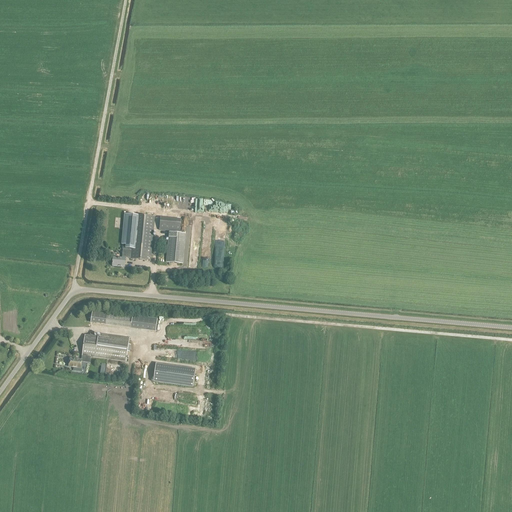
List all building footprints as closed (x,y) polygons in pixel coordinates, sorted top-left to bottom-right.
[(130,258),(130,259),(151,261),(155,217),(134,216),(131,250),(123,249),(122,258),(113,257),(112,266),(124,267),(125,258),(130,258)] [(160,230),(180,232),(181,220),(161,218),(160,230)] [(184,234),(169,233),(167,263),(182,264),(184,234)] [(156,331),(157,319),(133,315),(132,318),(107,314),(92,312),(91,322),(106,324),(131,328),(156,331)] [(82,360),(70,359),(69,367),(81,369),(82,362),(90,363),(91,357),(126,362),(129,341),(85,335),(82,360)] [(195,370),(156,365),(154,382),(193,388),(195,370)]
